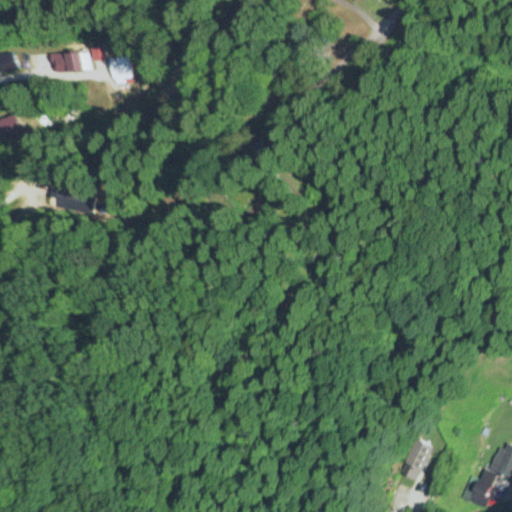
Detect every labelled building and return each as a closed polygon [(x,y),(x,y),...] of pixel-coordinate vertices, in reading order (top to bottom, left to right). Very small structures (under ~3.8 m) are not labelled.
[(112,87),(131,87),(131,52),(112,52),(112,87)] [(0,73),(12,70),(9,54),(0,55),(0,73)] [(10,140),(26,133),(17,115),(2,123),(10,140)] [(417,482),(432,447),(416,440),(400,475),(417,482)] [(511,481),(511,445),(505,443),(491,471),(511,481)]
